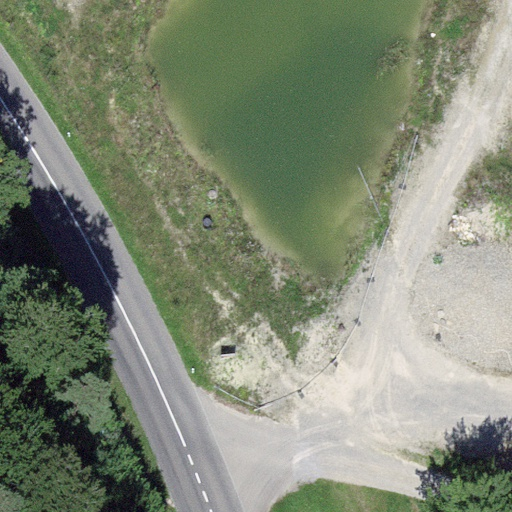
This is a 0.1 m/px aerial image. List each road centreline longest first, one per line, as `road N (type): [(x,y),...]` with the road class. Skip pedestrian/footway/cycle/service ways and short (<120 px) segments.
road 1 (tertiary): [(0,95),(134,327),(212,511)]
road 2 (track): [(326,452),(379,298),(502,110),(511,69)]
road 3 (track): [(511,510),(456,484),(326,452)]
road 4 (track): [(326,452),(200,479)]
